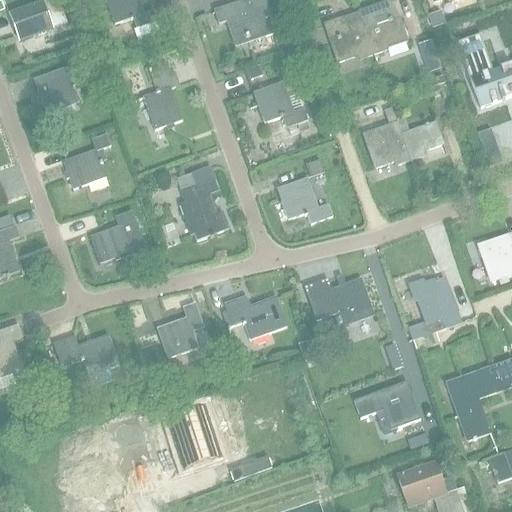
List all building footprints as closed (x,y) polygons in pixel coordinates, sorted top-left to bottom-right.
[(62,11),(58,0),(50,0),(10,15),(20,43),(53,31),(47,17),(62,11)] [(137,31),(157,23),(153,13),(143,16),(137,0),(104,0),(114,27),(131,21),(131,22),(134,21),(137,31)] [(248,46),(277,35),(264,0),(251,0),(213,13),(218,27),(234,21),(236,26),(240,25),(248,46)] [(389,4),(358,15),(365,32),(374,57),(388,52),(386,48),(407,41),(399,19),(395,21),(389,4)] [(365,32),(358,15),(325,27),(338,65),(359,58),(360,62),(374,57),(365,32)] [(481,36),(458,44),(481,110),(511,99),(511,66),(494,73),(481,36)] [(47,117),(79,105),(67,70),(34,82),(47,117)] [(287,131),(308,123),(303,111),(293,114),(283,84),(252,95),(264,127),(283,120),(287,131)] [(155,133),(182,123),(170,90),(143,100),(155,133)] [(364,138),(368,150),(376,171),(396,164),(397,168),(411,163),(393,111),(385,114),(391,129),(364,138)] [(393,111),(411,163),(425,158),(424,154),(444,147),(436,125),(402,137),(393,111)] [(92,142),(96,153),(64,164),(73,192),(106,180),(101,164),(107,162),(103,151),(111,148),(106,136),(92,142)] [(503,164),(499,153),(486,158),(489,169),(503,164)] [(311,180),(323,176),(319,163),(306,167),(311,180)] [(211,171),(178,183),(186,206),(179,208),(193,245),(228,232),(222,214),(216,216),(209,198),(219,194),(211,171)] [(311,226),(332,219),(328,207),(317,211),(306,181),(276,191),(288,222),(303,217),(304,219),(307,218),(311,226)] [(100,266),(133,254),(123,226),(90,238),(100,266)] [(15,228),(0,233),(0,280),(20,273),(9,243),(19,239),(15,228)] [(495,241),(478,247),(491,283),(498,281),(500,286),(508,283),(507,278),(511,276),(511,241),(510,242),(509,236),(503,238),(503,237),(495,239),(495,241)] [(413,343),(461,326),(454,307),(443,280),(439,282),(438,278),(436,279),(436,281),(419,288),(420,292),(415,294),(422,314),(405,320),(413,343)] [(328,283),(306,290),(316,319),(337,312),(343,328),(374,316),(361,282),(331,292),(328,283)] [(250,343),(287,329),(276,300),(250,309),(246,298),(224,307),(228,315),(223,317),(228,330),(242,325),(242,327),(244,326),(250,343)] [(193,333),(204,329),(196,306),(184,310),(187,320),(158,331),(168,361),(199,349),(193,333)] [(12,343),(22,339),(18,327),(0,333),(0,345),(1,347),(0,346),(0,381),(23,373),(12,343)] [(89,379),(119,368),(108,338),(78,349),(75,339),(63,343),(71,365),(82,361),(89,379)] [(511,364),(448,387),(468,444),(490,436),(478,401),(511,389),(511,364)] [(406,384),(354,403),(360,421),(383,412),(390,432),(420,422),(406,384)] [(205,411),(171,423),(188,473),(221,462),(205,411)] [(106,429),(59,443),(65,463),(71,482),(82,478),(117,468),(106,429)] [(511,453),(489,461),(497,484),(511,478),(511,453)] [(437,511),(473,511),(465,489),(445,496),(435,465),(398,477),(408,508),(434,500),(437,511)]
